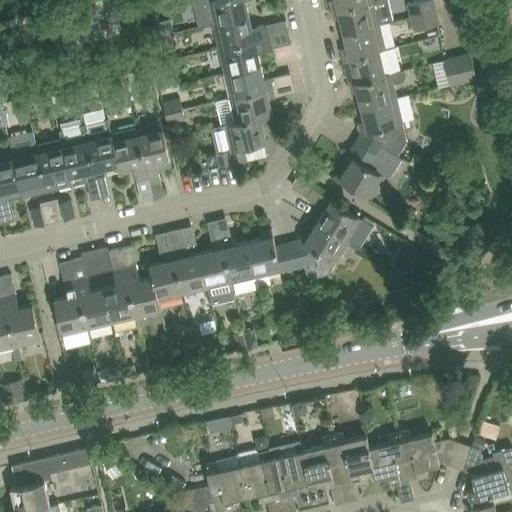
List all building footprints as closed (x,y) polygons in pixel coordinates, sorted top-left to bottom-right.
[(194,0),(200,25),(214,21),(249,13),(246,0),(194,0)] [(330,0),(333,9),(370,0),(330,0)] [(341,17),(345,32),(381,23),(394,20),(389,0),(370,0),(333,9),(335,19),(341,17)] [(419,0),(409,3),(412,16),(437,10),(435,0),(419,0)] [(437,10),(412,16),(415,29),(441,23),(437,10)] [(214,21),(220,47),(289,31),(286,19),(253,27),(249,13),(214,21)] [(342,48),(345,57),(387,47),(381,23),(345,32),(348,46),(342,48)] [(220,47),(226,73),(262,65),(258,51),(292,43),(289,31),(220,47)] [(171,33),(162,36),(164,46),(174,44),(171,33)] [(345,57),(350,82),(392,72),(392,71),(386,72),(380,50),(387,48),(387,47),(345,57)] [(472,52),(459,55),(465,80),(478,77),(472,52)] [(465,80),(459,55),(446,59),(452,84),(465,80)] [(226,73),(231,97),(273,87),(271,77),(265,79),(262,65),(226,73)] [(148,68),(135,71),(137,79),(150,76),(148,68)] [(359,90),(362,105),(398,96),(395,83),(402,81),(405,76),(403,69),(392,72),(350,82),(353,92),(359,90)] [(169,76),(160,78),(162,87),(171,85),(169,76)] [(87,82),(75,85),(80,103),(91,100),(87,82)] [(80,103),(75,85),(65,88),(70,105),(80,103)] [(273,87),(231,97),(236,116),(237,120),(237,121),(268,114),(273,113),(270,98),(276,96),(273,87)] [(50,93),(38,96),(40,104),(52,101),(50,93)] [(362,130),(356,140),(378,154),(384,145),(398,154),(408,138),(398,96),(362,105),(365,119),(359,120),(362,130)] [(181,97),(162,101),(164,113),(183,108),(181,97)] [(25,101),(14,103),(16,110),(27,108),(25,101)] [(164,113),(167,124),(186,120),(183,108),(164,113)] [(217,152),(207,154),(210,168),(237,161),(247,159),(244,146),(267,140),(264,125),(270,124),(268,117),(268,115),(268,114),(237,121),(226,124),(212,127),(217,152)] [(109,117),(85,123),(87,133),(97,175),(107,173),(122,169),(113,134),(109,117)] [(162,122),(138,128),(154,197),(165,195),(160,172),(173,169),(162,122)] [(85,123),(60,129),(63,139),(74,185),(88,181),(89,181),(88,177),(97,175),(87,133),(85,123)] [(138,128),(113,134),(122,169),(135,166),(143,200),(154,197),(138,128)] [(63,139),(38,145),(49,191),(74,185),(63,139)] [(378,154),(356,140),(343,161),(348,164),(340,178),(372,197),(386,174),(393,173),(403,157),(398,154),(384,145),(378,154)] [(38,145),(13,151),(22,187),(24,193),(24,196),(49,191),(38,145)] [(8,152),(0,153),(0,222),(7,221),(10,220),(12,218),(13,216),(14,213),(14,210),(11,199),(24,196),(24,197),(24,196),(24,193),(22,187),(13,151),(8,152)] [(326,206),(318,219),(350,239),(361,246),(374,224),(313,186),(307,195),(326,206)] [(62,201),(66,218),(76,216),(72,199),(62,201)] [(32,209),(36,225),(45,223),(42,206),(32,209)] [(299,239),(288,241),(294,267),(304,264),(308,280),(327,276),(350,239),(318,219),(311,232),(305,229),(299,239)] [(168,230),(174,252),(184,293),(208,287),(200,252),(185,256),(184,249),(187,249),(182,227),(168,230)] [(263,237),(249,240),(261,288),(272,285),(269,273),(294,267),(288,241),(276,244),(273,228),(262,231),(263,237)] [(233,238),(223,240),(233,281),(236,294),(261,288),(249,240),(234,244),(233,238)] [(215,249),(200,252),(207,281),(208,287),(212,303),(235,297),(232,282),(233,281),(223,240),(214,243),(215,249)] [(132,244),(121,247),(137,317),(162,311),(151,263),(150,263),(153,274),(140,277),(132,244)] [(117,283),(104,286),(113,322),(137,317),(121,247),(109,249),(117,283)] [(165,260),(151,263),(162,311),(163,310),(160,299),(184,293),(174,252),(164,254),(165,260)] [(83,256),(72,258),(89,328),(113,322),(104,286),(92,289),(83,256)] [(89,328),(72,258),(60,261),(68,295),(55,298),(64,334),(89,328)] [(441,271),(431,288),(441,294),(451,277),(441,271)] [(12,273),(0,275),(2,281),(17,345),(40,339),(42,339),(46,338),(44,331),(41,332),(34,303),(20,306),(14,281),(12,273)] [(0,348),(17,345),(0,275),(0,348)] [(360,319),(334,325),(337,334),(362,328),(360,319)] [(334,325),(322,328),(324,337),(337,334),(334,325)] [(254,327),(245,330),(249,347),(258,345),(254,327)] [(204,333),(205,339),(209,356),(224,353),(219,329),(204,333)] [(249,347),(245,330),(234,332),(238,349),(249,347)] [(209,356),(205,339),(185,343),(189,361),(209,356)] [(135,363),(123,366),(125,375),(137,373),(135,363)] [(110,367),(99,370),(101,381),(112,378),(110,367)] [(96,369),(82,371),(85,384),(98,381),(96,369)] [(511,376),(497,376),(493,387),(511,388),(511,386),(511,376)] [(24,378),(0,383),(0,386),(0,387),(2,393),(4,404),(30,398),(29,397),(24,378)] [(306,400),(294,403),(296,415),(302,414),(307,406),(306,400)] [(272,406),(262,408),(265,419),(275,417),(272,406)] [(232,424),(244,421),(242,412),(230,415),(232,424)] [(456,425),(448,427),(450,436),(457,434),(456,428),(456,425)] [(409,428),(399,431),(408,471),(416,469),(418,477),(428,474),(426,466),(440,463),(440,461),(441,461),(451,464),(459,439),(450,437),(435,440),(433,431),(411,436),(409,428)] [(344,431),(333,434),(342,474),(351,472),(352,480),(363,477),(361,469),(373,467),(375,478),(376,478),(366,435),(345,439),(344,431)] [(370,446),(369,446),(373,466),(376,478),(390,475),(391,483),(397,482),(401,481),(399,473),(408,471),(399,431),(389,433),(391,441),(376,445),(370,446)] [(325,444),(304,449),(311,481),(324,478),(326,486),(336,484),(334,476),(342,474),(333,434),(323,436),(325,444)] [(476,435),(473,444),(484,447),(486,438),(476,435)] [(301,439),(269,446),(270,448),(279,488),(288,486),(289,494),(294,493),(300,492),(298,484),(311,481),(304,449),(301,439)] [(479,498),(481,506),(511,497),(511,466),(511,463),(511,462),(511,446),(494,451),(495,455),(483,458),(480,447),(472,445),(464,469),(473,471),(474,474),(472,474),(476,488),(468,490),(471,500),(479,498)] [(11,511),(13,511),(51,503),(45,478),(54,477),(52,471),(93,462),(89,446),(13,463),(15,474),(22,473),(25,483),(11,486),(17,511),(11,511)] [(255,447),(237,451),(240,464),(247,495),(261,492),(262,500),(268,499),(272,498),(281,496),(279,488),(270,448),(260,451),(255,447)] [(188,489),(183,496),(204,510),(210,501),(214,500),(215,503),(224,500),(226,509),(236,506),(234,498),(247,495),(240,464),(219,468),(217,460),(206,463),(210,484),(188,489)] [(118,462),(108,470),(114,477),(124,470),(118,462)] [(202,511),(204,510),(183,496),(177,506),(178,511),(202,511)] [(511,511),(511,497),(481,506),(473,508),(473,511),(511,511)] [(13,511),(44,511),(43,506),(51,504),(51,503),(13,511)] [(105,511),(103,503),(88,506),(89,511),(105,511)]
